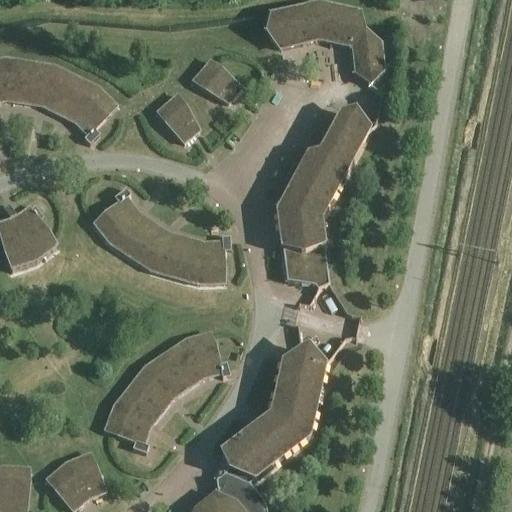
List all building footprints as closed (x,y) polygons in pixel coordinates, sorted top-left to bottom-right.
[(354,79),(371,92),(385,76),(382,48),(365,36),(361,15),(317,6),(270,18),(265,39),(280,57),(319,46),(351,53),(354,79)] [(0,63),(0,107),(6,107),(41,111),(73,128),(87,140),(84,143),(90,149),(99,139),(95,135),(118,110),(100,92),(54,70),(5,62),(0,63)] [(191,85),(229,109),(243,93),(210,64),(191,85)] [(156,116),(185,149),(200,135),(177,98),(156,116)] [(322,227),(371,135),(356,116),(340,119),(319,157),(307,159),(275,217),(287,287),(315,290),(317,296),(329,290),(322,227)] [(92,229),(109,250),(151,277),(199,290),(225,289),(224,255),(230,255),(230,241),(222,242),(222,246),(203,246),(169,237),(139,217),(127,202),(130,200),(125,194),(115,202),(118,207),(92,229)] [(18,223),(17,221),(11,224),(12,226),(0,230),(0,243),(10,278),(36,269),(58,253),(38,226),(43,223),(35,211),(18,223)] [(185,344),(143,371),(112,411),(103,436),(117,442),(135,448),(133,454),(146,459),(149,451),(144,449),(151,433),(174,404),(203,384),(221,379),(223,383),(231,381),(227,368),(221,369),(211,337),(185,344)] [(265,511),(265,509),(250,490),(251,486),(255,487),(311,445),(326,371),(319,364),(322,361),(319,359),(314,356),(313,357),(307,352),(281,367),(270,419),(220,456),(224,466),(219,470),(218,485),(215,486),(217,497),(196,511),(265,511)] [(69,511),(77,511),(88,503),(106,496),(90,458),(66,468),(46,485),(69,511)] [(27,511),(30,476),(2,474),(0,475),(0,511),(27,511)]
